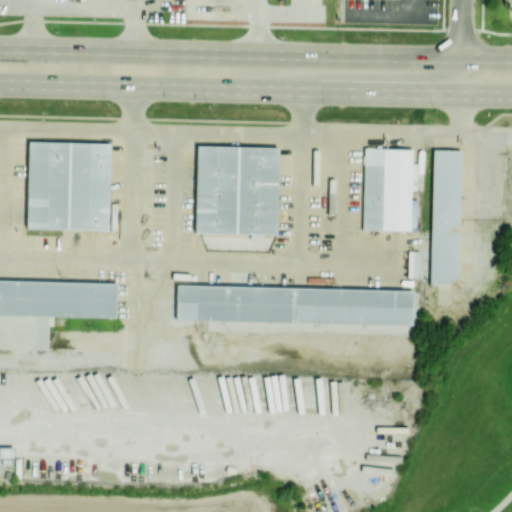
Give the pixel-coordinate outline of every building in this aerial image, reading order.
[(108,143),(27,141),(25,228),(107,230),(108,143)] [(194,232),(275,234),(277,147),(196,145),(194,232)] [(410,149),(363,148),(361,230),(410,231),(410,223),(415,223),(415,199),(409,199),(410,149)] [(457,285),(460,150),(432,149),(429,284),(457,285)] [(411,324),(411,290),(175,285),(174,320),(411,324)]
